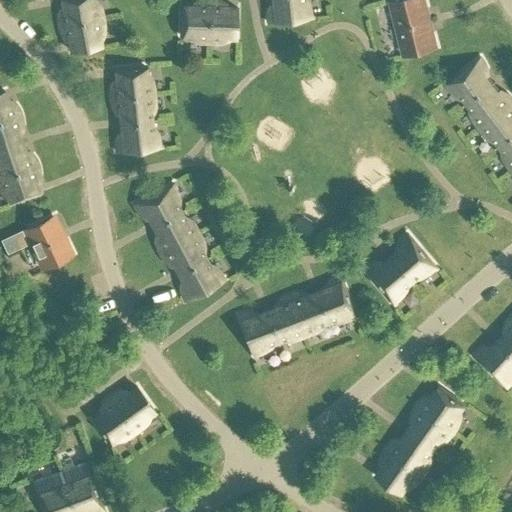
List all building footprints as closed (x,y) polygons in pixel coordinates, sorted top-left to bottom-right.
[(60,26),(62,32),(65,39),(70,38),(72,52),(102,46),(97,20),(104,19),(104,17),(97,19),(93,0),(63,0),(65,11),(60,12),(60,19),(60,26)] [(212,0),(206,0),(203,0),(197,2),(197,7),(183,6),(182,36),(209,37),(209,44),(210,44),(210,37),(237,38),(238,8),(224,7),(224,2),(217,0),(212,0)] [(274,0),(276,8),(271,8),(270,12),(270,17),(270,21),(270,22),(314,18),(314,17),(307,17),(304,0),(274,0)] [(435,47),(422,0),(398,0),(393,2),(406,55),(435,47)] [(506,94),(503,92),(499,95),(492,85),(495,82),(495,81),(491,84),(483,74),(487,71),(486,67),(484,63),(482,59),(481,58),(445,85),(446,86),(452,82),(467,102),(461,106),(462,107),(468,103),(483,123),(477,128),(478,129),(484,124),(499,145),(493,149),(494,150),(500,146),(511,161),(511,168),(509,170),(510,171),(511,170),(511,99),(509,96),(506,94)] [(114,109),(116,112),(121,111),(122,124),(118,124),(118,126),(122,125),(124,138),(119,138),(118,142),(118,147),(118,151),(118,152),(162,147),(162,146),(155,147),(152,122),(159,121),(159,120),(152,120),(149,95),(156,94),(156,93),(149,94),(146,67),(116,71),(118,85),(113,85),(112,88),(112,92),(112,95),(112,99),(112,102),(113,106),(114,109)] [(16,129),(21,127),(21,124),(21,120),(20,117),(19,114),(18,110),(16,107),(14,104),(12,102),(8,103),(3,90),(0,91),(0,172),(1,176),(0,175),(0,177),(1,177),(10,202),(39,193),(34,179),(39,178),(39,174),(38,171),(37,167),(36,164),(35,161),(34,158),(32,155),(30,152),(25,154),(21,142),(25,140),(25,139),(21,141),(16,129)] [(186,284),(182,286),(183,290),(184,295),(186,299),(186,300),(226,279),(225,278),(219,281),(207,259),(213,255),(213,254),(206,258),(194,235),(201,232),(200,230),(194,234),(182,211),(189,208),(188,207),(181,210),(170,188),(176,184),(175,183),(136,204),(136,205),(139,209),(142,212),(145,215),(149,213),(155,224),(151,226),(152,227),(155,225),(161,236),(157,239),(158,242),(159,245),(160,249),(161,252),(163,255),(165,258),(167,260),(170,263),(174,260),(180,271),(176,274),(177,275),(180,273),(186,284)] [(26,229),(44,267),(71,254),(53,216),(26,229)] [(371,267),(368,270),(367,271),(395,305),(396,304),(392,298),(411,282),(416,288),(417,287),(412,281),(432,265),(436,270),(437,270),(408,235),(408,236),(404,239),(402,243),(399,246),(402,250),(393,258),(390,255),(389,256),(392,259),(382,267),(379,263),(375,265),(371,267)] [(279,301),(277,303),(278,308),(267,312),(265,308),(264,309),(266,313),(254,317),(252,313),(248,313),(243,314),(239,315),(238,315),(254,357),(255,357),(253,350),(276,341),(279,348),(280,347),(278,340),(301,331),(304,338),(305,338),(302,331),(326,322),(329,329),(330,328),(327,321),(351,312),(354,319),(355,318),(339,277),(338,277),(334,279),(330,281),(327,284),(328,289),(317,293),(315,289),(314,290),(315,294),(304,298),(302,294),(299,294),(295,294),(292,295),(289,296),(285,298),(282,299),(279,301)] [(480,353),(477,356),(476,356),(508,388),(509,387),(504,382),(511,373),(511,319),(511,320),(510,323),(508,326),(506,329),(510,333),(501,342),(498,339),(497,340),(500,343),(491,352),(488,348),(484,350),(480,353)] [(111,397),(106,401),(102,407),(105,411),(93,419),(111,443),(133,428),(137,434),(138,433),(134,427),(155,411),(138,387),(127,395),(124,391),(117,393),(111,397)] [(384,460),(383,463),(387,466),(379,477),(403,494),(419,473),(425,477),(426,476),(420,472),(434,451),(440,455),(441,454),(435,450),(450,429),(456,433),(457,432),(451,428),(466,406),(442,389),(434,400),(430,397),(427,399),(424,402),(422,404),(420,407),(418,410),(416,413),(415,416),(414,419),(418,422),(411,432),(407,430),(406,431),(410,434),(403,444),(399,441),(396,443),(393,445),(391,448),(389,450),(387,453),(385,456),(384,460)] [(97,511),(101,510),(102,509),(87,467),(86,468),(88,475),(64,483),(62,476),(61,477),(63,484),(39,492),(37,485),(35,486),(44,511),(72,511),(73,511),(74,511),(86,507),(88,511),(92,511),(97,511)]
